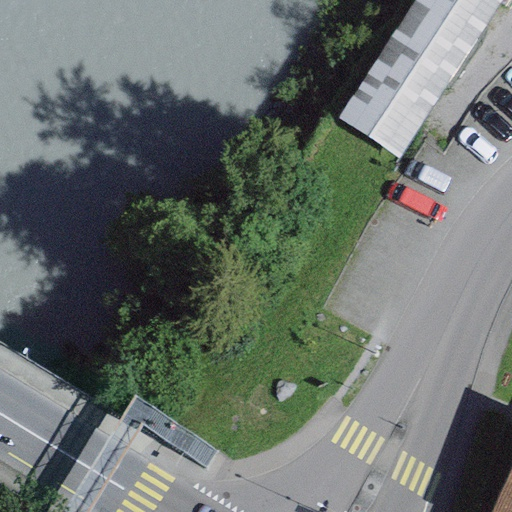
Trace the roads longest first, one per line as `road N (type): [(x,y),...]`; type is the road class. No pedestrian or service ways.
road 1 (residential): [(511,204),(477,257),(354,511)]
road 2 (primary): [(0,413),(161,511)]
